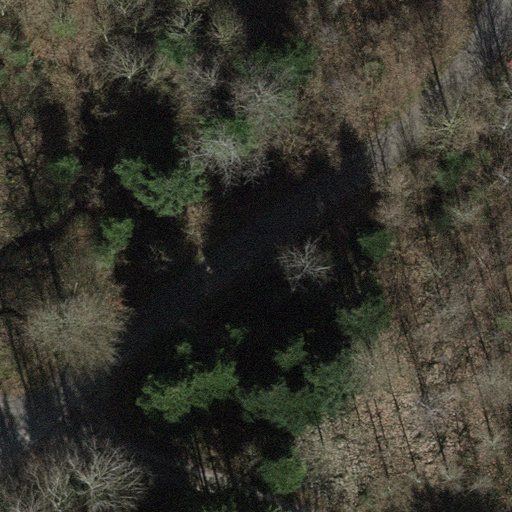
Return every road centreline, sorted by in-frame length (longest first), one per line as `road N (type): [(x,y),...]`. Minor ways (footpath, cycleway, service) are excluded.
road 1 (track): [(503,0),(464,69),(410,123),(0,432)]
road 2 (track): [(0,417),(286,511)]
